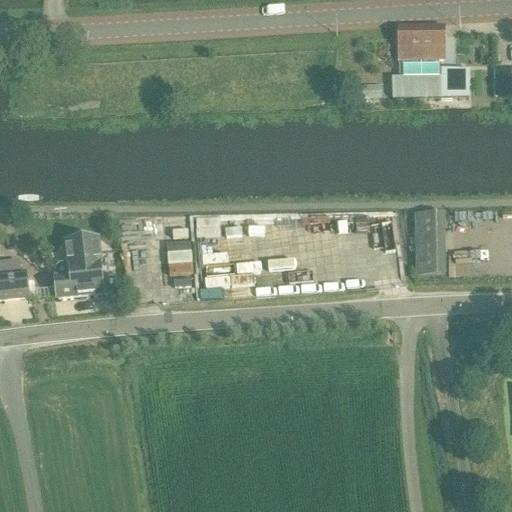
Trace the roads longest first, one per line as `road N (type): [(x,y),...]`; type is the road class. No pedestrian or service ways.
road 1 (tertiary): [(511,304),(0,339)]
road 2 (secondary): [(0,38),(511,8)]
